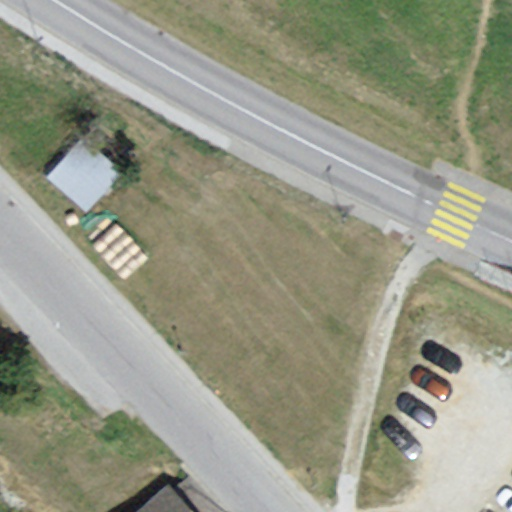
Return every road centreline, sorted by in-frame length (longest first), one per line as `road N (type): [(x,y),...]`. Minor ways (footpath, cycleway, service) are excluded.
road 1 (secondary): [(58,0),(334,156),(511,239)]
road 2 (tertiary): [(0,225),(270,511)]
road 3 (track): [(342,511),(392,317),(441,207)]
